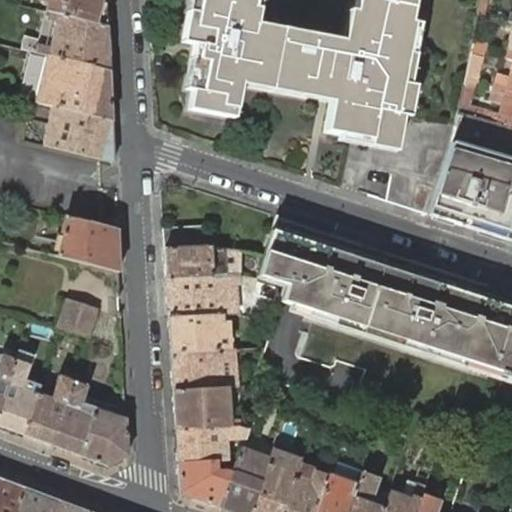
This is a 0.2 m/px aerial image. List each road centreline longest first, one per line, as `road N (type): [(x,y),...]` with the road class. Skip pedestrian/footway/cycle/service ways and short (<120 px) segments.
road 1 (residential): [(130,153),(162,151),(511,264)]
road 2 (residential): [(145,505),(152,478),(130,153)]
road 3 (residential): [(130,153),(124,0)]
road 4 (residential): [(145,505),(0,456)]
